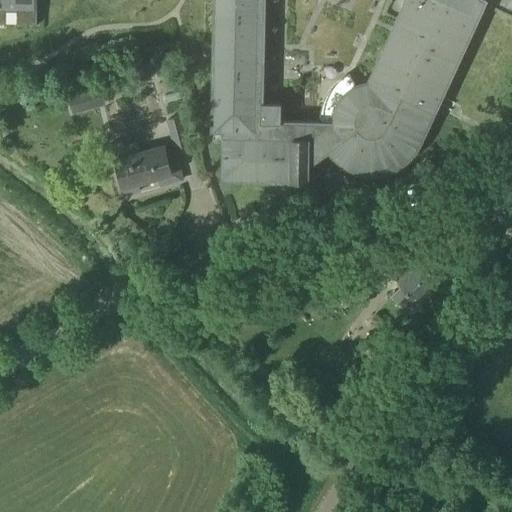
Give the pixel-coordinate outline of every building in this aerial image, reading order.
[(5,0),(5,11),(7,11),(17,11),(19,25),(35,25),(36,25),(36,0),(5,0)] [(484,0),(403,0),(366,81),(363,82),(358,83),(353,86),(349,88),(344,94),(340,99),(337,105),(335,111),(334,117),(334,123),(318,123),(281,122),(281,103),(263,103),(263,62),(264,0),(216,0),(214,131),(223,131),(222,179),(291,180),(291,182),(308,183),(308,162),(312,159),(324,151),(327,149),(329,152),(334,149),(335,150),(340,156),(346,161),(354,164),(361,167),(369,168),(378,168),(385,166),(393,163),(400,159),(406,154),(411,148),(415,141),(430,110),(435,113),(440,103),(443,95),(486,1),(484,0)] [(73,114),(105,105),(99,83),(67,92),(73,114)] [(174,149),(188,146),(183,125),(169,128),(174,149)] [(123,147),(122,143),(107,146),(110,161),(116,159),(123,187),(125,196),(139,192),(137,183),(158,177),(160,186),(182,180),(177,159),(168,161),(164,146),(139,153),(136,143),(123,147)] [(439,279),(422,262),(421,263),(412,272),(409,268),(396,281),(401,287),(391,296),(400,307),(407,314),(417,305),(418,304),(419,305),(432,292),(429,289),(439,279)] [(366,377),(387,353),(368,336),(347,359),(366,377)]
